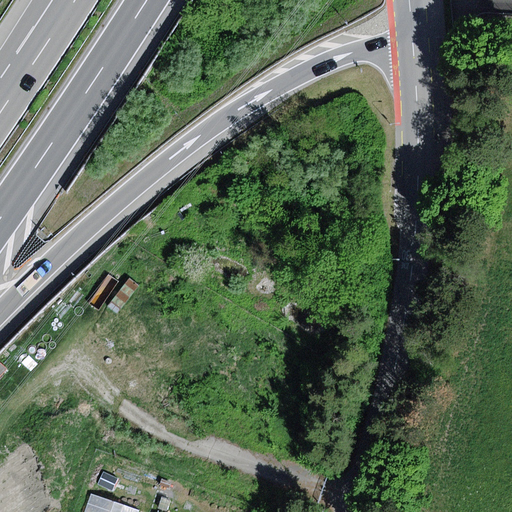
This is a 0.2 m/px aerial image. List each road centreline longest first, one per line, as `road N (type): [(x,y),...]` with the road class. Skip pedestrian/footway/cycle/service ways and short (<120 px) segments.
road 1 (motorway): [(0,314),(117,202),(263,95),(370,49),(412,44)]
road 2 (unclassified): [(352,511),(399,340),(415,233),(412,44)]
road 3 (motorway): [(0,218),(147,0)]
road 4 (motorway): [(77,0),(0,118)]
